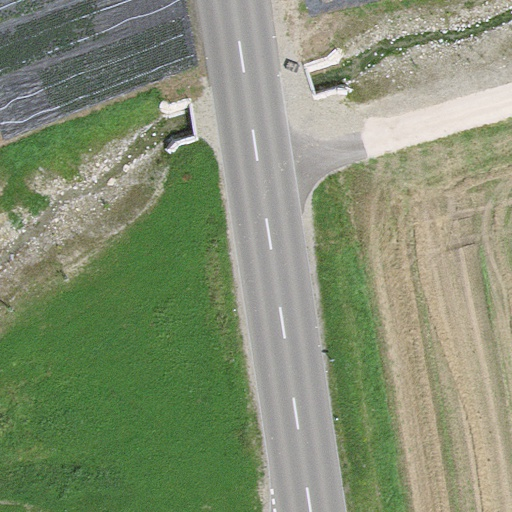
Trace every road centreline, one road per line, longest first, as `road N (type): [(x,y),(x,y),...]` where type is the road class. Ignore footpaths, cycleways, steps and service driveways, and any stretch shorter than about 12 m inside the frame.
road 1 (tertiary): [(314,511),(235,0)]
road 2 (track): [(261,165),(511,93)]
